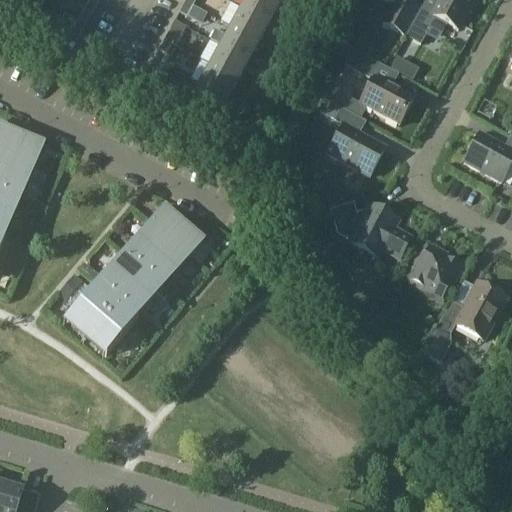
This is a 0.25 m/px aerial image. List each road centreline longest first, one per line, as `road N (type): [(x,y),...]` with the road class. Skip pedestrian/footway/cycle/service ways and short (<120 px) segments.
road 1 (residential): [(511,246),(438,208),(421,187),(511,2)]
road 2 (residential): [(0,91),(229,215)]
road 3 (residential): [(64,461),(230,511)]
